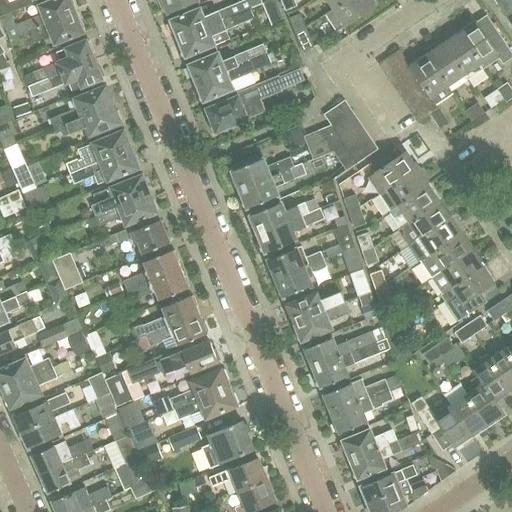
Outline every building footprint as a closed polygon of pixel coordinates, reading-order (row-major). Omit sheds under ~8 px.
[(35,3),(42,0),(18,0),(5,5),(3,0),(0,0),(0,17),(10,13),(35,3)] [(10,41),(30,32),(76,13),(73,6),(74,4),(72,0),(51,0),(39,5),(43,14),(25,22),(17,25),(10,13),(0,17),(0,18),(6,30),(10,41)] [(162,0),(163,1),(160,2),(164,13),(168,12),(168,13),(197,1),(196,0),(162,0)] [(171,22),(168,23),(172,33),(175,32),(178,39),(251,8),(264,3),(262,0),(245,0),(227,7),(211,14),(207,5),(200,8),(181,15),(170,20),(171,22)] [(274,0),(271,0),(263,4),(269,16),(279,11),(274,0)] [(296,6),(293,0),(281,0),(285,10),(296,6)] [(371,0),(347,0),(333,10),(326,14),(337,31),(375,5),(371,0)] [(326,0),(333,10),(347,0),(326,0)] [(511,4),(509,0),(506,0),(499,5),(506,17),(511,13),(511,4)] [(185,57),(196,53),(215,45),(227,40),(223,31),(255,18),(251,8),(178,39),(180,46),(178,47),(182,56),(184,55),(185,57)] [(54,45),(72,37),(84,33),(83,30),(84,29),(81,21),(79,20),(76,13),(30,32),(35,43),(51,36),(54,45)] [(294,32),(306,27),(299,13),(288,18),(294,32)] [(459,33),(483,69),(485,71),(500,60),(504,66),(511,60),(511,53),(488,19),(478,26),(475,22),(459,33)] [(0,69),(6,67),(8,66),(6,58),(3,53),(5,52),(0,43),(0,37),(4,35),(0,27),(0,69)] [(314,46),(306,27),(294,32),(303,53),(314,46)] [(483,69),(459,33),(443,44),(464,76),(467,80),(483,69)] [(23,76),(27,87),(48,79),(95,59),(92,52),(93,51),(90,42),(88,43),(87,40),(56,52),(60,62),(23,76)] [(218,52),(199,60),(188,65),(189,67),(187,68),(191,77),(193,76),(196,84),(267,54),(263,44),(222,61),(218,52)] [(464,76),(443,44),(427,55),(448,86),(464,76)] [(385,74),(406,60),(399,50),(378,64),(385,74)] [(203,100),(203,102),(233,89),(229,80),(276,61),(272,51),(267,54),(196,84),(199,90),(196,91),(200,101),(203,100)] [(300,68),(302,67),(297,54),(291,57),(289,61),(293,71),(300,68)] [(432,99),(411,112),(418,122),(430,114),(440,129),(448,123),(436,104),(452,93),(448,86),(427,55),(410,66),(412,69),(419,79),(425,89),(432,99)] [(97,67),(95,59),(48,79),(27,87),(31,98),(69,83),(72,91),(91,83),(102,79),(101,76),(103,75),(99,66),(97,67)] [(392,83),(412,69),(410,66),(406,60),(385,74),(392,83)] [(218,105),(207,109),(210,117),(207,118),(214,133),(216,132),(227,128),(247,119),(247,118),(242,107),(260,99),(305,80),(300,68),(293,71),(289,72),(275,77),(273,78),(272,77),(255,84),(252,86),(236,93),(237,96),(218,105)] [(392,83),(398,93),(419,79),(412,69),(392,83)] [(405,103),(425,89),(419,79),(398,93),(405,103)] [(511,91),(505,83),(497,88),(506,102),(511,98),(511,91)] [(113,105),(111,100),(110,99),(112,97),(108,89),(106,89),(105,87),(75,99),(79,108),(51,119),(55,129),(60,127),(113,105)] [(491,109),(504,100),(497,88),(484,97),(491,109)] [(425,89),(405,103),(411,112),(432,99),(425,89)] [(324,113),(331,124),(352,110),(345,99),(324,113)] [(464,111),(472,122),(484,113),(476,102),(464,111)] [(116,111),(115,109),(113,105),(60,127),(64,137),(86,127),(90,136),(109,128),(121,123),(120,121),(121,120),(118,111),(116,111)] [(358,119),(352,110),(331,124),(332,125),(337,133),(358,119)] [(358,119),(337,133),(344,143),(365,129),(358,119)] [(357,162),(351,153),(344,143),(337,133),(332,125),(319,130),(333,150),(343,165),(346,169),(357,162)] [(0,140),(4,150),(17,145),(9,127),(0,131),(0,140)] [(365,129),(344,143),(351,153),(372,139),(365,129)] [(333,150),(319,130),(305,136),(313,158),(333,150)] [(66,164),(70,174),(78,171),(131,149),(129,143),(130,142),(127,133),(124,133),(124,131),(79,149),(83,158),(66,164)] [(372,139),(351,153),(357,162),(378,147),(372,139)] [(26,166),(17,145),(4,150),(13,172),(26,166)] [(136,156),(134,156),(131,149),(78,171),(70,174),(74,184),(94,176),(97,185),(139,168),(138,166),(139,164),(136,156)] [(375,171),(368,175),(380,193),(387,188),(418,167),(407,150),(393,159),(388,151),(370,164),(375,171)] [(237,190),(237,191),(294,166),(290,157),(267,166),(262,155),(241,163),(230,167),(232,171),(231,171),(232,173),(230,174),(234,184),(236,183),(239,189),(237,190)] [(294,166),(237,191),(239,190),(242,197),(240,197),(244,207),(246,206),(247,208),(258,204),(278,195),(275,186),(307,173),(302,163),(294,166)] [(26,166),(13,172),(23,194),(36,188),(26,166)] [(387,188),(380,193),(391,210),(398,204),(429,184),(418,167),(387,188)] [(96,216),(149,194),(148,190),(147,187),(148,186),(145,178),(143,178),(142,175),(131,180),(111,188),(94,195),(97,204),(92,206),(96,216)] [(391,210),(390,210),(394,216),(397,214),(404,224),(409,221),(440,200),(429,184),(398,204),(391,210)] [(18,190),(2,197),(10,215),(14,213),(26,208),(18,190)] [(149,194),(96,216),(100,225),(122,216),(126,226),(146,217),(157,212),(156,210),(157,209),(154,200),(152,200),(151,198),(149,194)] [(349,212),(360,208),(356,194),(344,198),(349,212)] [(47,198),(28,205),(32,215),(51,207),(47,198)] [(407,229),(404,232),(411,243),(419,237),(451,216),(440,200),(409,221),(404,224),(407,229)] [(281,203),(261,211),(250,216),(251,218),(248,219),(253,228),(255,228),(257,234),(308,213),(304,203),(285,211),(281,203)] [(320,208),(308,213),(257,234),(260,241),(258,242),(262,252),(264,251),(265,253),(276,248),(296,240),(292,231),(325,218),(320,208)] [(366,223),(360,208),(349,212),(354,226),(366,223)] [(344,216),(334,219),(337,227),(347,223),(344,216)] [(401,250),(399,252),(410,268),(421,261),(462,233),(451,216),(419,237),(411,243),(401,250)] [(144,253),(158,247),(169,243),(160,220),(146,225),(131,232),(129,229),(103,239),(106,247),(120,241),(120,243),(133,237),(135,243),(139,241),(144,253)] [(350,230),(336,235),(342,251),(355,246),(350,230)] [(46,237),(50,247),(64,241),(60,231),(46,237)] [(362,250),(374,246),(369,231),(357,235),(362,250)] [(473,249),(462,233),(421,261),(432,277),(441,270),(473,249)] [(0,250),(15,244),(10,234),(0,238),(0,250)] [(0,262),(19,253),(15,244),(0,250),(0,262)] [(307,257),(305,253),(302,246),(268,260),(269,263),(267,264),(271,273),(273,272),(276,279),(323,259),(320,252),(307,257)] [(342,251),(341,251),(346,266),(359,261),(355,246),(342,251)] [(379,261),(374,246),(362,250),(367,265),(379,261)] [(452,286),(484,266),(473,249),(441,270),(432,277),(442,293),(452,286)] [(123,281),(127,291),(180,269),(177,261),(179,260),(175,251),(173,252),(172,250),(144,262),(147,271),(123,281)] [(60,278),(65,289),(81,283),(69,253),(52,260),(60,278)] [(323,259),(276,279),(278,286),(276,287),(280,295),(282,294),(283,297),(311,286),(308,278),(314,276),(312,271),(326,266),(323,259)] [(484,266),(452,286),(442,293),(440,294),(458,321),(487,301),(480,291),(495,282),(484,266)] [(180,269),(127,291),(131,301),(156,291),(159,300),(188,288),(187,287),(189,286),(185,276),(183,277),(180,269)] [(361,269),(350,273),(359,297),(371,292),(361,269)] [(375,288),(387,284),(382,269),(370,273),(375,288)] [(69,299),(65,289),(60,278),(47,284),(56,305),(69,299)] [(0,302),(19,294),(15,284),(5,288),(2,280),(0,281),(0,302)] [(124,291),(120,282),(108,287),(108,288),(105,289),(108,297),(124,291)] [(392,298),(387,284),(375,288),(380,302),(392,298)] [(26,292),(19,294),(0,302),(0,325),(9,321),(5,313),(9,311),(12,313),(17,311),(17,308),(30,302),(26,292)] [(286,305),(292,318),(294,317),(296,322),(343,302),(339,292),(319,300),(316,292),(286,305)] [(128,301),(124,293),(110,300),(113,308),(128,301)] [(511,293),(501,301),(507,311),(511,307),(511,293)] [(145,337),(199,315),(195,306),(197,306),(193,296),(192,297),(191,296),(162,308),(166,317),(143,326),(142,324),(133,328),(138,339),(145,336),(145,337)] [(501,301),(487,310),(494,320),(501,315),(507,311),(501,301)] [(301,342),(312,337),(331,329),(328,322),(348,313),(343,302),(296,322),(298,327),(296,328),(297,331),(295,332),(298,340),(300,339),(301,342)] [(379,315),(375,302),(361,307),(366,320),(379,315)] [(388,325),(400,321),(395,307),(383,311),(388,325)] [(480,314),(468,323),(474,333),(487,324),(480,314)] [(199,315),(145,337),(149,347),(164,341),(168,350),(195,338),(207,334),(206,332),(208,331),(204,322),(202,323),(199,315)] [(40,316),(0,333),(0,355),(17,348),(14,341),(45,327),(40,316)] [(405,336),(400,321),(388,325),(393,340),(405,336)] [(461,342),(474,333),(468,323),(455,332),(461,342)] [(43,347),(67,336),(62,325),(38,336),(43,347)] [(96,358),(107,353),(96,330),(86,335),(96,358)] [(332,337),(316,344),(305,349),(306,351),(303,352),(307,360),(310,361),(312,368),(377,341),(372,330),(335,345),(332,337)] [(447,336),(435,345),(442,355),(454,346),(447,336)] [(386,337),(377,341),(312,368),(315,375),(314,378),(317,386),(319,385),(321,387),(348,376),(343,366),(390,346),(386,337)] [(210,341),(162,360),(165,368),(167,373),(175,369),(179,378),(207,366),(218,361),(218,360),(219,359),(215,350),(214,350),(210,341)] [(435,345),(426,351),(433,361),(441,355),(442,355),(435,345)] [(511,354),(507,347),(491,358),(511,389),(511,354)] [(96,358),(103,372),(105,378),(119,372),(111,352),(107,353),(96,358)] [(474,369),(478,375),(482,381),(496,401),(511,390),(511,389),(491,358),(488,353),(480,359),(482,363),(474,369)] [(441,355),(433,361),(437,367),(445,362),(441,355)] [(0,383),(0,384),(3,389),(53,368),(49,358),(30,366),(26,358),(0,369),(0,383)] [(165,368),(162,360),(156,363),(155,360),(126,372),(131,384),(160,372),(159,371),(165,368)] [(53,368),(3,389),(6,396),(4,399),(7,406),(10,406),(11,408),(42,394),(38,386),(58,377),(57,377),(72,370),(69,361),(53,368)] [(174,409),(229,387),(226,380),(228,380),(224,370),(222,371),(221,369),(210,373),(191,381),(194,389),(170,399),(174,409)] [(105,378),(103,372),(88,378),(91,385),(97,400),(111,393),(105,379),(105,378)] [(105,379),(111,393),(116,406),(117,407),(134,400),(122,372),(105,379)] [(475,386),(467,391),(488,423),(489,425),(495,422),(493,420),(504,413),(496,401),(482,381),(478,375),(471,380),(475,386)] [(328,407),(331,414),(389,388),(385,378),(364,387),(361,379),(323,395),(324,397),(322,398),(325,406),(328,407)] [(194,423),(206,418),(236,406),(235,404),(237,403),(233,393),(231,394),(229,387),(174,409),(179,419),(191,414),(194,423)] [(389,388),(331,414),(334,421),(333,424),(336,432),(338,430),(339,433),(366,421),(362,413),(382,404),(381,403),(394,398),(389,388)] [(477,431),(488,423),(467,391),(450,402),(473,436),(478,432),(477,431)] [(21,429),(22,431),(54,417),(51,410),(70,402),(66,392),(14,415),(16,420),(14,422),(17,428),(21,429)] [(97,400),(96,400),(101,412),(116,406),(111,393),(97,400)] [(457,447),(473,436),(450,402),(434,413),(422,396),(411,403),(431,434),(442,427),(455,446),(456,445),(457,447)] [(126,429),(145,421),(140,409),(144,408),(141,399),(117,408),(119,412),(126,429)] [(54,417),(22,431),(23,435),(21,438),(24,444),(27,444),(29,448),(80,425),(73,409),(54,417)] [(119,412),(105,419),(116,441),(129,435),(126,429),(119,412)] [(414,415),(406,418),(411,431),(419,428),(414,415)] [(126,429),(129,435),(137,450),(157,443),(148,420),(145,421),(126,429)] [(242,421),(231,425),(207,435),(211,444),(201,448),(211,469),(243,455),(254,450),(242,421)] [(170,438),(173,447),(198,437),(194,428),(170,438)] [(369,429),(353,436),(342,440),(343,443),(341,444),(344,452),(347,453),(350,459),(396,439),(391,429),(372,437),(369,429)] [(396,439),(350,459),(352,464),(353,466),(351,469),(354,477),(357,476),(358,479),(368,475),(386,467),(381,457),(419,442),(415,431),(396,439)] [(129,435),(116,441),(126,463),(140,457),(137,450),(129,435)] [(40,474),(86,454),(93,451),(89,440),(69,449),(65,441),(32,456),(33,458),(30,459),(35,469),(38,468),(40,474)] [(90,464),(86,454),(40,474),(43,480),(40,481),(45,491),(47,490),(48,492),(82,477),(79,469),(90,464)] [(446,464),(428,455),(434,469),(436,468),(446,464)] [(234,478),(239,491),(268,479),(263,467),(262,468),(257,458),(209,477),(213,487),(234,478)] [(413,464),(372,482),(361,486),(362,490),(361,493),(363,499),(366,500),(368,503),(399,489),(410,485),(407,478),(417,473),(413,464)] [(457,470),(446,464),(436,468),(442,481),(457,470)] [(127,477),(121,480),(125,490),(132,488),(150,480),(145,469),(131,475),(127,477)] [(273,491),(268,479),(239,491),(244,504),(235,508),(236,511),(250,511),(276,502),(271,491),(273,491)] [(150,480),(132,488),(136,499),(155,491),(150,480)] [(197,493),(188,480),(180,482),(182,494),(197,493)] [(410,485),(399,489),(368,503),(369,506),(367,508),(368,511),(392,511),(407,506),(428,491),(425,485),(412,491),(410,485)] [(77,511),(106,499),(112,496),(108,486),(89,494),(85,486),(52,501),(53,503),(51,505),(54,511),(77,511)] [(103,511),(110,509),(106,499),(77,511),(103,511)]
